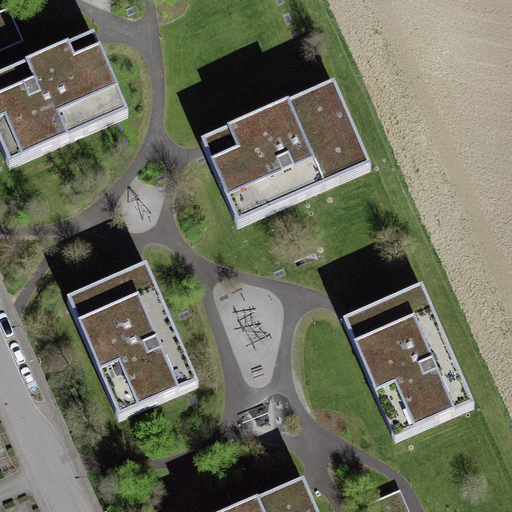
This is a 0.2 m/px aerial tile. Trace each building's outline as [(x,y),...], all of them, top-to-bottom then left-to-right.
[(14,14),(0,17),(0,54),(24,47),(14,14)] [(0,70),(30,58),(24,44),(0,53),(0,70)] [(0,84),(0,131),(10,157),(120,114),(98,59),(94,47),(0,84)] [(214,145),(244,217),(369,164),(339,92),(214,145)] [(64,317),(106,412),(188,377),(147,281),(144,282),(64,317)] [(424,300),(346,332),(387,431),(465,399),(424,300)] [(301,493),(258,511),(309,511),(301,493)]
